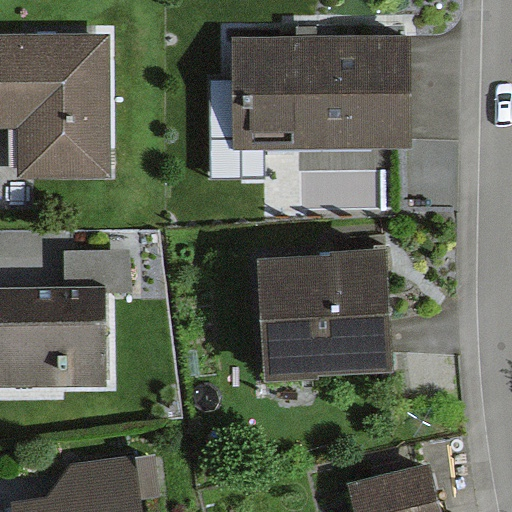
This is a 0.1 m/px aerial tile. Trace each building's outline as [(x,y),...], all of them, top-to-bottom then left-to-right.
[(112,35),(0,37),(0,126),(15,126),(16,183),(115,180),(112,35)] [(228,36),(227,143),(408,144),(409,38),(228,36)] [(382,183),(382,149),(270,148),(270,183),(382,183)] [(388,258),(257,261),(259,370),(390,367),(388,258)] [(102,291),(0,292),(0,389),(103,389),(102,291)] [(151,443),(66,453),(43,489),(4,494),(6,511),(139,511),(135,480),(155,477),(151,443)] [(442,511),(431,465),(350,484),(356,511),(442,511)]
